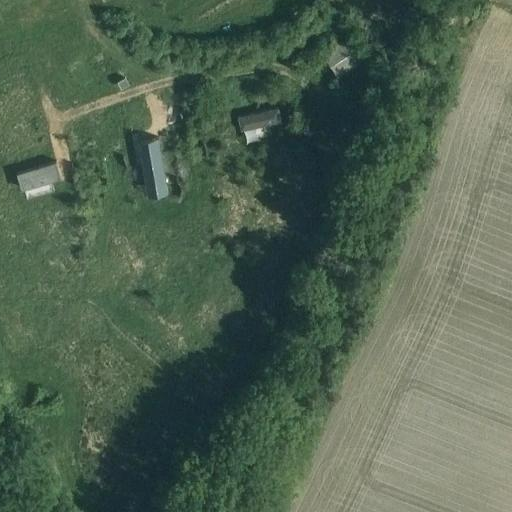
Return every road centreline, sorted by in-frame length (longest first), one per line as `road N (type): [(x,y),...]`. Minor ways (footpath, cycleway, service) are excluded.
road 1 (track): [(461,0),(359,231),(300,392),(201,511)]
road 2 (track): [(375,194),(327,175),(307,89),(286,71),(254,68),(154,84),(152,133),(108,173),(89,162)]
